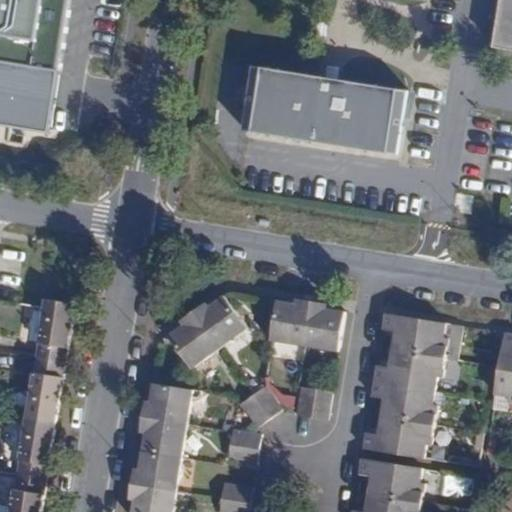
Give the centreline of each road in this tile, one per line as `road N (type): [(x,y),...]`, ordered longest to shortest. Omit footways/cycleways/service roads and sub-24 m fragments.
road 1 (residential): [(511,287),(132,228)]
road 2 (residential): [(132,228),(87,511)]
road 3 (residential): [(132,228),(169,0)]
road 4 (unknown): [(465,87),(337,39)]
road 5 (residential): [(132,228),(0,206)]
